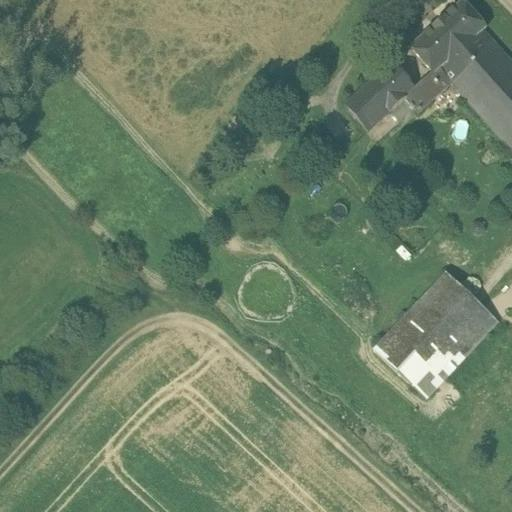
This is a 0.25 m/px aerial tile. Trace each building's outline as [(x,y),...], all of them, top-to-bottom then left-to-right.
[(463,1),(410,48),(432,73),(433,75),(439,70),(483,30),(486,28),(463,1)] [(511,63),(483,30),(439,70),(450,83),(511,152),(511,63)] [(393,63),(344,106),(367,133),(406,99),(416,90),(415,89),(393,63)] [(432,73),(415,89),(416,90),(406,99),(418,112),(450,83),(439,70),(433,75),(432,73)] [(498,322),(446,274),(373,351),(425,400),(498,322)]
